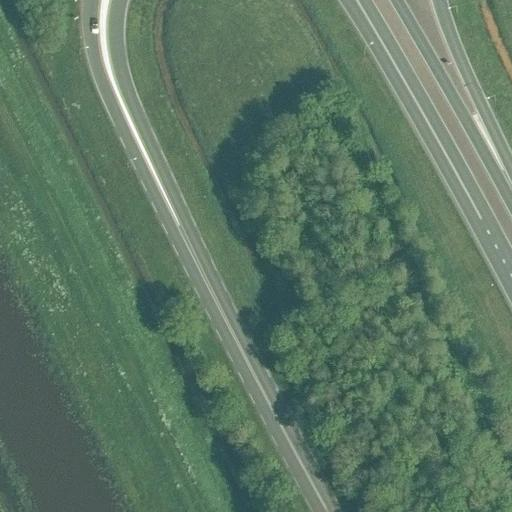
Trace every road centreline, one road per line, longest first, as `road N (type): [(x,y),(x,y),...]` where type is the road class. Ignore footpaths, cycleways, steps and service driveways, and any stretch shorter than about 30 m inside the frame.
road 1 (trunk): [(93,0),(97,67),(116,117),(209,289)]
road 2 (trunk): [(209,289),(123,84),(120,0)]
road 3 (trunk): [(341,0),(457,190),(483,215)]
road 4 (trunk): [(209,289),(325,511)]
road 5 (trunk): [(360,0),(483,215)]
road 6 (trunk): [(511,207),(394,0)]
road 7 (trunk): [(511,174),(455,53),(440,0)]
